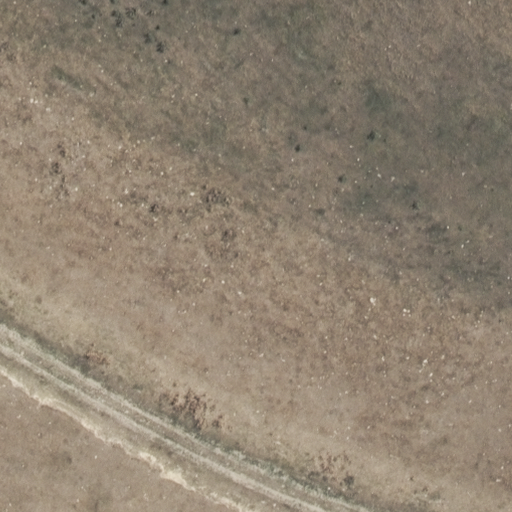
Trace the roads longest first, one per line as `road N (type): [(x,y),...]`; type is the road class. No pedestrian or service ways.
road 1 (unknown): [(0,96),(511,493)]
road 2 (unknown): [(0,173),(151,0)]
